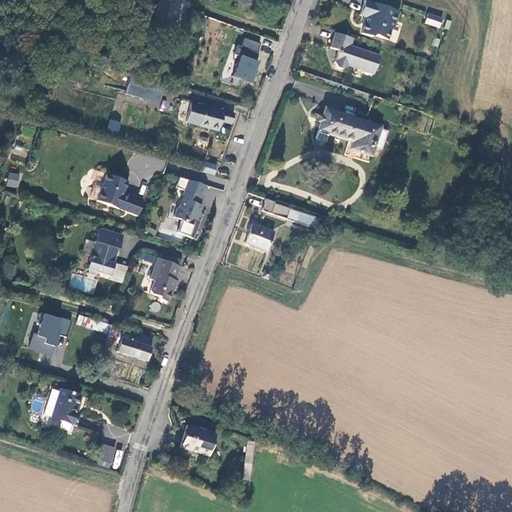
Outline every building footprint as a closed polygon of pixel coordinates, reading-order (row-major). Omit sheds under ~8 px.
[(174,23),(179,0),(160,0),(156,18),(174,23)] [(399,14),(365,1),(359,17),(362,18),(360,24),(362,26),(360,33),(369,37),(374,34),(387,39),(391,29),(394,26),(399,14)] [(237,27),(206,15),(205,21),(234,33),(237,27)] [(438,29),(441,19),(428,15),(425,25),(438,29)] [(445,32),(448,22),(441,19),(438,29),(445,32)] [(350,47),(353,38),(337,32),(332,46),(340,49),(335,64),(335,67),(342,69),(347,69),(348,66),(372,75),(379,57),(350,47)] [(246,49),(238,76),(243,78),(244,74),(255,78),(263,55),(260,54),(266,38),(255,34),(253,40),(251,39),(247,50),(246,49)] [(131,95),(154,100),(157,86),(134,81),(131,95)] [(225,114),(205,107),(204,109),(191,105),(186,122),(199,126),(198,127),(218,133),(222,122),(230,125),(233,115),(225,113),(225,114)] [(380,127),(327,108),(319,129),(330,133),(354,141),(351,150),(370,156),(372,150),(379,129),(380,127)] [(107,128),(117,133),(121,123),(110,119),(107,128)] [(327,141),(330,133),(319,129),(316,137),(327,141)] [(388,133),(379,129),(372,150),(381,153),(388,133)] [(207,146),(208,137),(199,136),(198,145),(207,146)] [(205,162),(203,172),(215,175),(217,165),(205,162)] [(6,186),(17,188),(20,175),(8,172),(6,186)] [(101,202),(139,215),(145,198),(130,193),(128,200),(127,203),(122,201),(123,198),(129,180),(110,174),(101,202)] [(206,186),(178,177),(175,188),(183,191),(179,199),(181,200),(178,209),(176,209),(173,219),(181,221),(176,234),(193,240),(200,221),(198,220),(200,213),(199,213),(202,207),(198,205),(206,186)] [(262,214),(295,221),(298,208),(265,201),(262,214)] [(275,230),(253,222),(247,240),(269,247),(275,230)] [(112,277),(116,263),(113,262),(118,247),(120,247),(124,236),(102,229),(97,244),(99,245),(95,257),(94,256),(89,270),(112,277)] [(181,282),(178,282),(184,268),(160,259),(152,278),(155,279),(152,286),(154,290),(158,292),(162,299),(171,302),(176,289),(178,289),(181,282)] [(0,275),(11,279),(16,266),(0,261),(0,275)] [(66,332),(71,313),(36,304),(32,323),(66,332)] [(145,363),(153,336),(79,316),(76,326),(106,335),(104,343),(119,347),(116,356),(145,363)] [(52,418),(76,425),(79,413),(75,412),(80,396),(60,390),(52,418)] [(185,425),(178,447),(207,456),(214,434),(185,425)] [(247,479),(253,442),(245,440),(238,477),(247,479)] [(98,443),(95,464),(112,467),(115,447),(98,443)]
